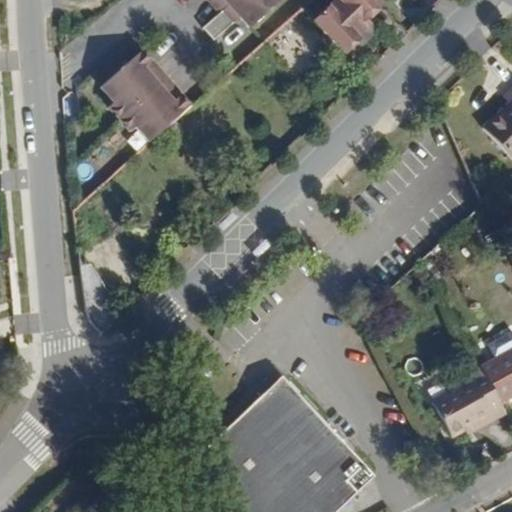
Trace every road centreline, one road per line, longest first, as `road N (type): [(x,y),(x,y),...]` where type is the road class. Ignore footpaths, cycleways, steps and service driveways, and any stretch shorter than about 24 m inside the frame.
road 1 (unclassified): [(95,391),(486,0)]
road 2 (unclassified): [(95,391),(70,372),(55,311),(31,0)]
road 3 (unclassified): [(95,391),(138,437),(159,511)]
road 4 (residential): [(0,474),(95,391)]
